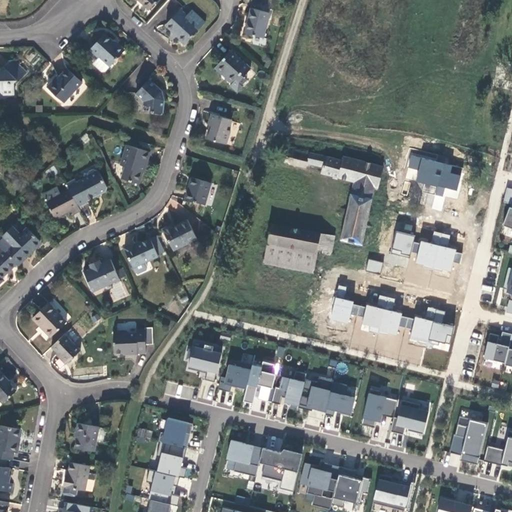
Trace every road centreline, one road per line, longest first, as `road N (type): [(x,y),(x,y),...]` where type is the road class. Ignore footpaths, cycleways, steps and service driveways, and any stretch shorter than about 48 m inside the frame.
road 1 (residential): [(183,69),(188,117),(159,197),(70,248),(2,327),(58,397)]
road 2 (residential): [(511,489),(218,412)]
road 3 (unclassified): [(290,35),(210,283),(190,312)]
road 4 (residential): [(473,0),(489,4),(472,82),(290,35)]
road 5 (residential): [(327,273),(468,306)]
